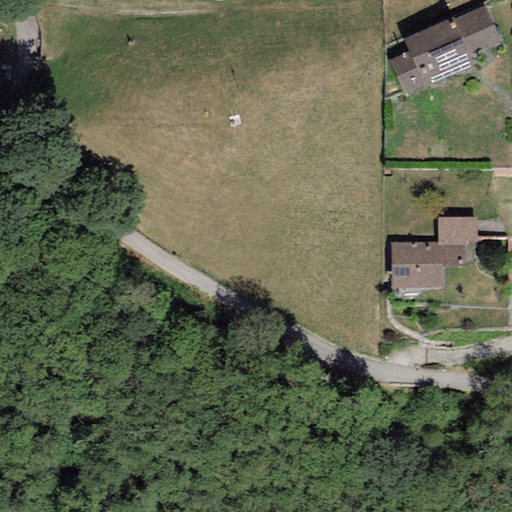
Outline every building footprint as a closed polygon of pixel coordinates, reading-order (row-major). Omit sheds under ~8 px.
[(483,3),(404,34),(409,48),(422,80),(474,60),(471,51),(498,41),(483,3)] [(422,80),(409,48),(391,55),(404,87),(422,80)] [(476,214),(438,214),(438,241),(464,241),(475,241),(476,214)] [(482,250),(509,253),(511,241),(484,237),(482,250)] [(464,266),(464,241),(438,241),(392,240),(391,286),(443,286),(443,266),(464,266)]
